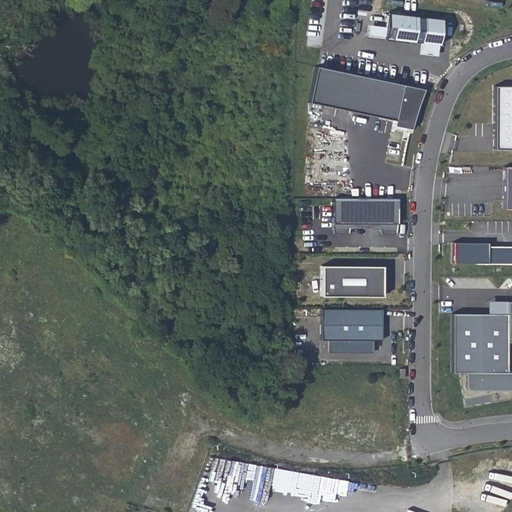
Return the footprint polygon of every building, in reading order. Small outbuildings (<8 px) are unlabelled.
[(445,21),(387,14),(384,39),(442,46),(445,21)] [(425,91),(318,69),(310,102),(396,122),(395,127),(413,131),(425,91)] [(511,87),(497,87),(497,150),(511,150),(511,87)] [(511,165),(503,165),(503,208),(511,207),(511,165)] [(397,197),(332,196),(331,222),(332,232),(341,233),(348,232),(349,227),(349,222),(379,222),(379,227),(380,233),(395,233),(397,223),(397,197)] [(488,244),(453,244),(453,265),(511,263),(511,247),(488,248),(488,244)] [(381,266),(320,265),(319,296),(381,296),(381,266)] [(511,303),(509,303),(509,316),(455,315),(455,375),(468,375),(468,387),(473,391),(511,391),(511,303)] [(382,310),(323,310),(323,340),(329,340),(329,354),(374,353),(374,340),(382,340),(382,310)] [(313,491),(315,473),(297,471),(295,489),(313,491)]
